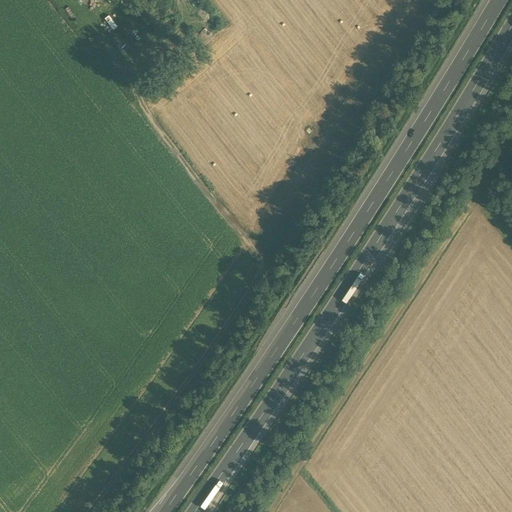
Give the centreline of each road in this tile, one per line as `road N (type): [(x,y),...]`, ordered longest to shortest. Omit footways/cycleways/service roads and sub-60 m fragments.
road 1 (motorway): [(499,0),(299,322),(168,511)]
road 2 (motorway): [(194,511),(321,337),(511,32)]
road 3 (track): [(90,511),(261,265),(121,75)]
road 4 (track): [(269,511),(511,140)]
